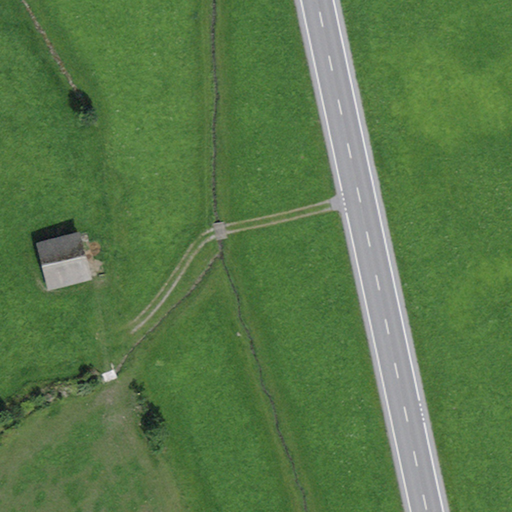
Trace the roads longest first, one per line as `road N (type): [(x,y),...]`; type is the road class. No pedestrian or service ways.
road 1 (secondary): [(318,0),(427,511)]
road 2 (track): [(107,400),(104,357),(111,343),(149,313),(210,231),(361,201)]
